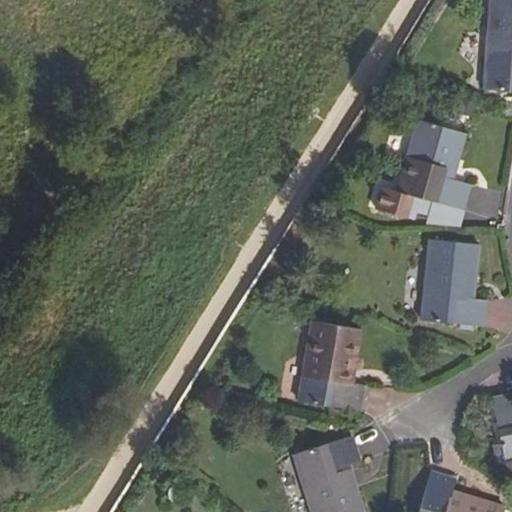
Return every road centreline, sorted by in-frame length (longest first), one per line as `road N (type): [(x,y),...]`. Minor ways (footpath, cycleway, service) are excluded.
road 1 (track): [(99,511),(421,0)]
road 2 (residential): [(393,427),(464,378),(511,357)]
